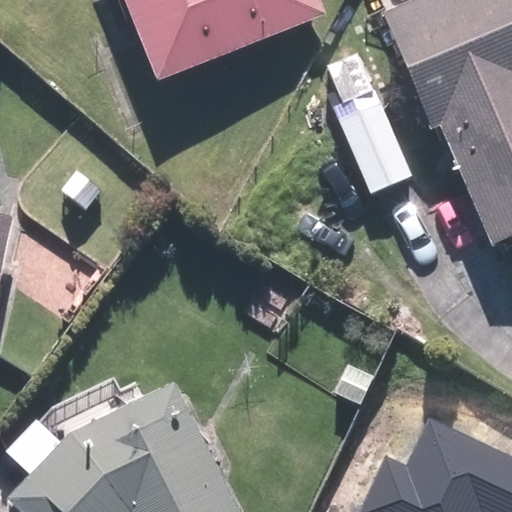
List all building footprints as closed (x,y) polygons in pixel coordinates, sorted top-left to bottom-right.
[(118,0),(146,81),(303,27),(293,0),(118,0)] [(511,26),(500,0),(428,0),(374,25),(475,246),(511,229),(511,26)] [(411,183),(377,104),(328,125),(362,204),(411,183)] [(0,322),(20,211),(0,207),(0,322)] [(299,297),(259,277),(239,317),(279,337),(299,297)] [(151,511),(247,511),(216,437),(213,438),(146,369),(32,478),(64,511),(144,511),(150,507),(151,511)] [(479,511),(410,502),(408,511),(479,511)]
